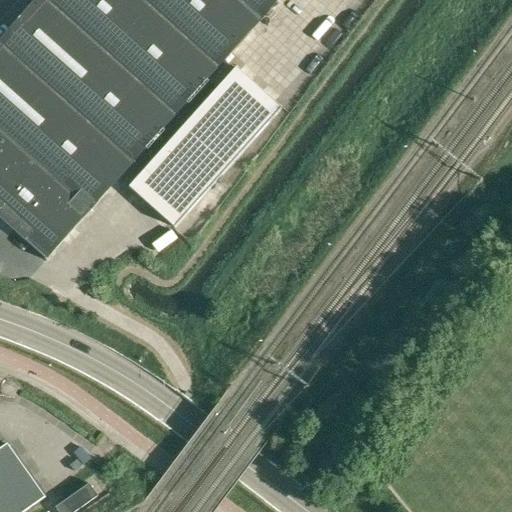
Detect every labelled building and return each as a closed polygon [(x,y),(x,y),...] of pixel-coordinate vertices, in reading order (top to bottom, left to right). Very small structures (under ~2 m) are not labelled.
[(33,0),(0,37),(0,214),(45,255),(46,256),(274,0),(33,0)] [(258,87),(234,67),(168,143),(191,163),(258,87)] [(280,107),(258,87),(191,163),(214,183),(280,107)] [(191,163),(168,143),(128,188),(174,228),(214,183),(191,163)] [(0,511),(23,511),(45,497),(7,443),(0,448),(0,511)] [(62,497),(70,509),(104,485),(96,473),(62,497)]
